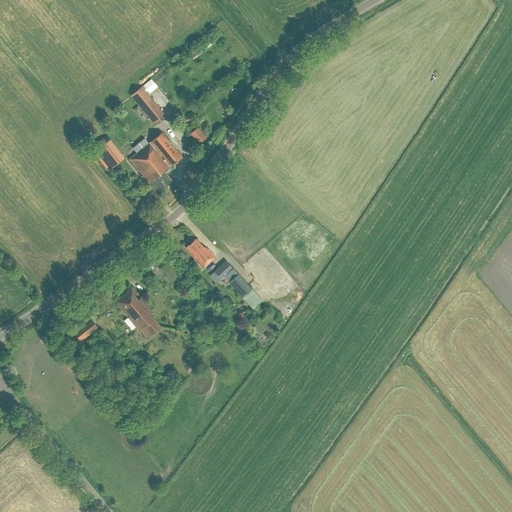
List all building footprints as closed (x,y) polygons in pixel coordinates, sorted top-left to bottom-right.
[(153,123),(164,114),(141,86),(130,95),(153,123)] [(169,101),(160,106),(165,114),(174,109),(169,101)] [(183,126),(197,113),(194,109),(179,122),(183,126)] [(207,137),(198,126),(189,133),(198,144),(207,137)] [(161,131),(148,143),(135,153),(128,158),(149,183),(152,181),(159,189),(170,180),(163,171),(182,156),(161,131)] [(107,166),(115,160),(103,145),(95,151),(107,166)] [(185,247),(193,256),(203,267),(214,256),(205,246),(203,248),(195,239),(185,247)] [(226,261),(214,271),(221,279),(232,268),(226,261)] [(175,291),(157,271),(145,281),(163,301),(175,291)] [(228,282),(242,297),(251,289),(237,274),(228,282)] [(105,286),(102,289),(110,297),(113,294),(105,286)] [(131,288),(115,302),(128,317),(123,321),(131,330),(135,326),(138,329),(140,328),(148,337),(160,326),(149,314),(151,312),(139,298),(138,300),(134,295),(135,293),(131,288)] [(275,308),(271,311),(278,319),(282,316),(275,308)] [(90,320),(73,334),(79,342),(97,327),(90,320)]
